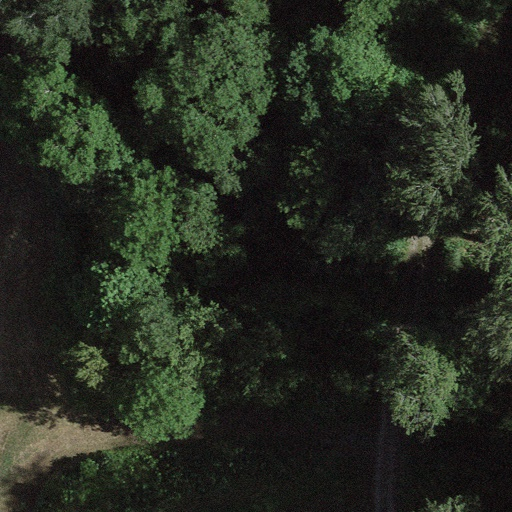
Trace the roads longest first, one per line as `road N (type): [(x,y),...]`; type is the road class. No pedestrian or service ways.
road 1 (track): [(511,2),(479,73),(423,249),(384,438),(387,511)]
road 2 (track): [(384,438),(315,427),(110,438),(60,456),(30,480),(19,511)]
